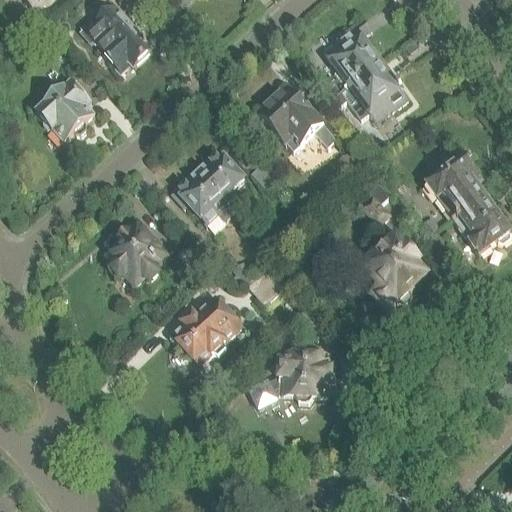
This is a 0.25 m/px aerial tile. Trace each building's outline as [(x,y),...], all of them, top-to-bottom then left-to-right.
[(21,0),(31,11),(34,15),(37,13),(39,15),(44,10),(48,10),(54,5),(54,0),(21,0)] [(145,44),(114,10),(107,17),(106,16),(95,25),(94,24),(80,37),(92,51),(95,48),(100,54),(98,55),(120,80),(131,70),(134,74),(153,58),(143,46),(145,44)] [(363,43),(372,37),(363,25),(346,37),(348,41),(324,59),(329,66),(328,67),(338,79),(336,81),(346,94),(340,98),(339,99),(382,68),(363,43)] [(394,118),(410,106),(382,68),(339,99),(329,107),(336,115),(346,108),(352,103),(367,124),(371,121),(374,125),(390,112),(394,118)] [(87,138),(87,130),(96,121),(88,114),(92,110),(71,86),(35,119),(65,150),(73,143),(82,142),(87,138)] [(339,99),(340,98),(336,92),(325,100),(329,107),(339,99)] [(293,159),(299,154),(301,155),(316,141),(328,155),(337,147),(301,106),(298,108),(287,95),(259,120),(293,159)] [(197,177),(226,210),(236,201),(234,199),(246,187),(218,157),(197,177)] [(331,201),(359,177),(349,161),(336,168),(341,176),(322,190),(331,201)] [(452,225),(486,201),(474,185),(480,181),(465,162),(426,190),(452,225)] [(268,198),(279,188),(262,170),(251,180),(268,198)] [(226,210),(197,177),(174,198),(175,198),(172,201),(185,216),(189,212),(208,234),(220,223),(225,228),(230,223),(232,225),(237,221),(231,215),(231,216),(226,210)] [(511,245),(510,240),(511,238),(511,236),(486,201),(452,225),(479,261),(497,248),(503,251),(511,245)] [(390,222),(374,204),(362,215),(378,233),(390,222)] [(237,221),(232,225),(238,232),(248,223),(236,211),(231,215),(237,221)] [(168,265),(138,232),(120,249),(122,251),(111,261),(117,268),(114,271),(112,276),(119,284),(124,283),(135,295),(144,287),(150,288),(159,281),(158,274),(168,265)] [(397,311),(428,283),(417,271),(420,268),(396,242),(362,274),(380,293),(372,301),(387,317),(395,309),(397,311)] [(178,264),(195,283),(207,273),(190,254),(178,264)] [(235,275),(248,291),(256,284),(244,268),(235,275)] [(259,305),(281,285),(270,274),(248,294),(259,305)] [(226,355),(225,350),(242,335),(216,307),(197,324),(193,320),(182,330),(186,334),(174,345),(181,353),(178,356),(177,360),(179,365),(181,367),(185,368),(189,368),(193,367),(199,374),(214,361),(219,362),(226,355)] [(317,348),(329,338),(309,316),(297,326),(317,348)] [(283,403),(295,403),(299,410),(310,410),(315,404),(326,405),(327,392),(331,392),(332,375),(328,374),(328,363),(285,361),(285,366),(280,366),(279,385),(284,385),(284,389),(277,389),(277,386),(256,385),(254,406),(276,408),(276,403),(279,401),(283,401),(283,403)]
